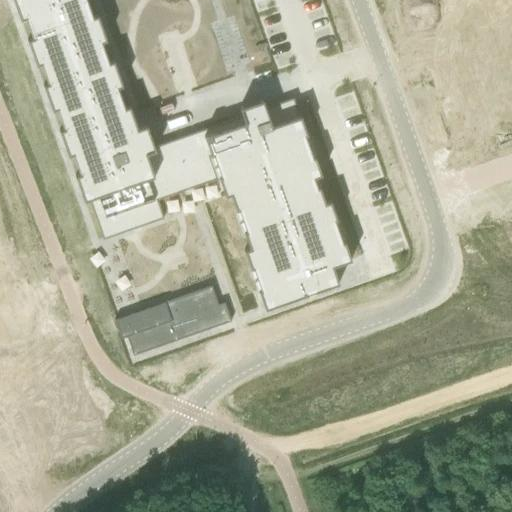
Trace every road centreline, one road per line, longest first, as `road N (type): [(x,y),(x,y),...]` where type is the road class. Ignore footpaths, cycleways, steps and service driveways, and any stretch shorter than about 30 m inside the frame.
road 1 (residential): [(424,203),(439,244),(425,293),(228,375),(55,511)]
road 2 (track): [(511,373),(144,496),(120,511)]
road 3 (residential): [(383,268),(317,79)]
road 4 (residential): [(374,60),(424,203)]
